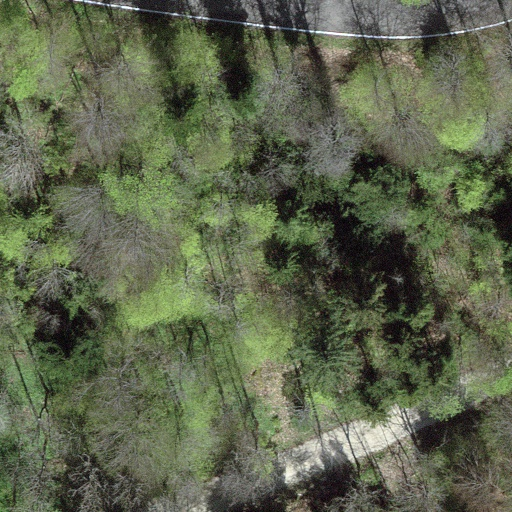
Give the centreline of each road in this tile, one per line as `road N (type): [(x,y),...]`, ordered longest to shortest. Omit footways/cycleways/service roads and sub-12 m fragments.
road 1 (track): [(163,511),(511,369)]
road 2 (tertiary): [(499,0),(379,13),(250,0)]
